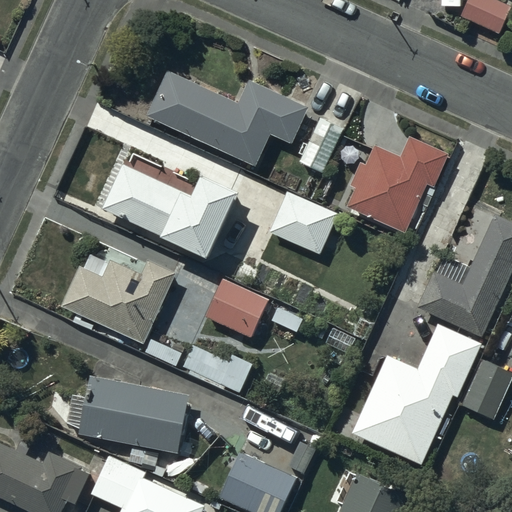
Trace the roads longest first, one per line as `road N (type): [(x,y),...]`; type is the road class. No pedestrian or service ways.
road 1 (residential): [(265,0),(511,111)]
road 2 (tertiary): [(0,196),(90,0)]
